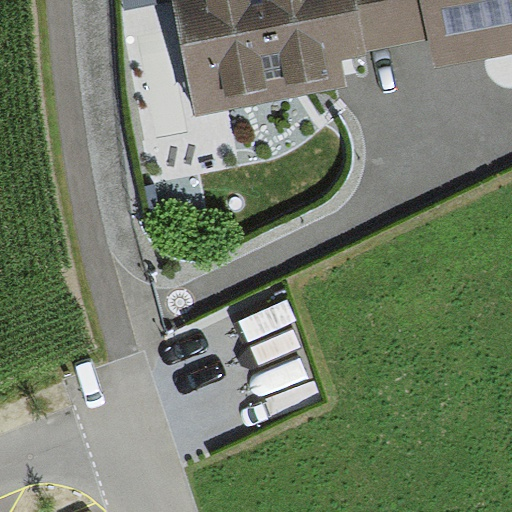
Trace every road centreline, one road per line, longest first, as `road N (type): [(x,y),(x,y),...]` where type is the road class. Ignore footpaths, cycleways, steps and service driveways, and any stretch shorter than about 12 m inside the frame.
road 1 (track): [(61,0),(77,165),(122,357)]
road 2 (unclassified): [(0,467),(138,410)]
